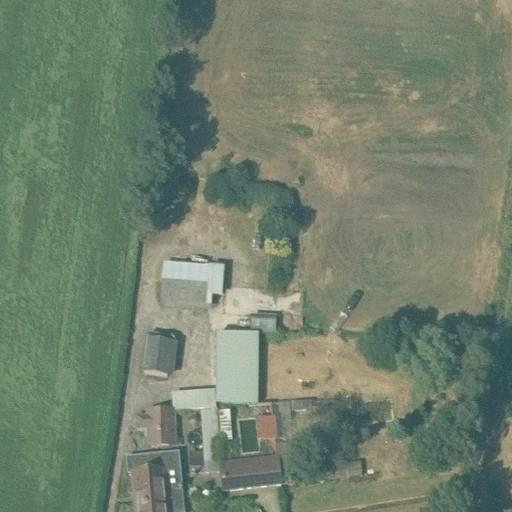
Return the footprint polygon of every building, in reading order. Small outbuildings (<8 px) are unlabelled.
[(161,269),(158,299),(208,303),(210,272),(161,269)] [(250,331),(250,332),(259,332),(259,333),(275,334),(276,315),(251,314),(250,331)] [(216,390),(216,406),(258,406),(259,333),(259,332),(250,332),(217,332),(216,390)] [(149,335),(143,375),(167,378),(172,338),(149,335)] [(271,403),(272,417),(257,417),(257,440),(288,439),(286,403),(271,403)] [(146,415),(137,416),(137,431),(147,430),(147,448),(175,447),(174,412),(174,410),(173,410),(172,410),(146,412),(146,415)] [(404,463),(396,436),(358,448),(366,472),(376,468),(377,471),(404,463)] [(161,455),(125,458),(127,475),(132,475),(135,511),(184,511),(180,467),(163,468),(161,455)] [(222,471),(224,492),(281,485),(281,484),(291,483),(289,460),(278,461),(279,465),(222,471)]
